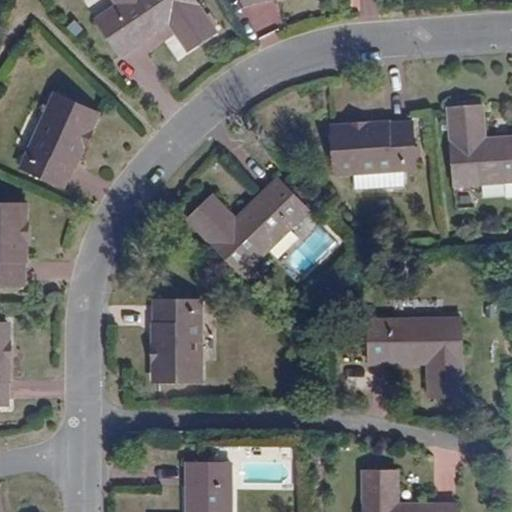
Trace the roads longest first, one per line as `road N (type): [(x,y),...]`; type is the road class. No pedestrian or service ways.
road 1 (residential): [(83,420),(86,300),(100,241),(142,174),(210,105),(262,69),(326,42),(511,27)]
road 2 (residential): [(83,420),(325,417),(453,445)]
